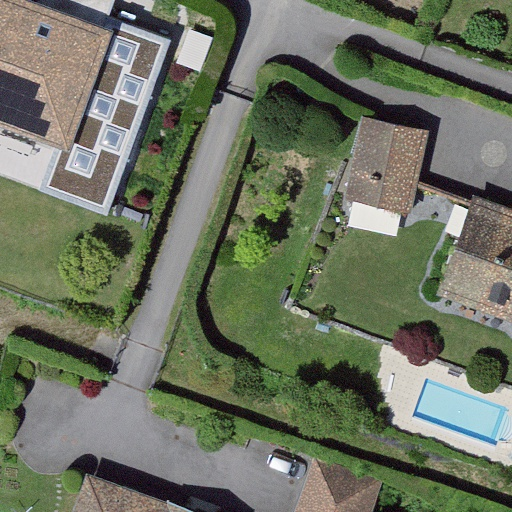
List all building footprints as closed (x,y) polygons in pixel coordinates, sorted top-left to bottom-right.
[(38,0),(36,6),(19,0),(0,0),(0,112),(63,136),(44,186),(103,207),(165,40),(103,17),(109,0),(38,0)] [(424,134),(367,123),(353,193),(410,204),(424,134)] [(511,213),(479,201),(441,285),(511,312),(511,213)] [(370,511),(379,485),(320,466),(305,511),(370,511)] [(178,511),(86,481),(75,511),(178,511)]
